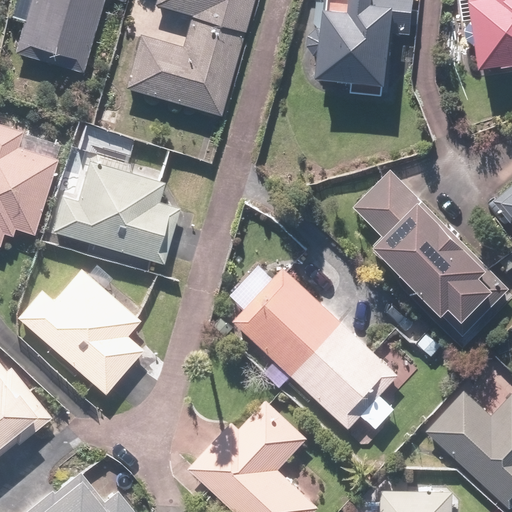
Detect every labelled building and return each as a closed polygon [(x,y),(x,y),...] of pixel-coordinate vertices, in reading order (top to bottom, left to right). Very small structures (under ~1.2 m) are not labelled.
[(19,0),(16,14),(27,17),(17,48),(85,69),(107,0),(19,0)] [(160,0),(160,1),(194,11),(184,46),(143,34),(130,84),(226,111),(256,0),(160,0)] [(336,0),(331,72),(364,74),(363,89),(390,91),(391,77),(399,77),(403,26),(420,27),(421,0),(336,0)] [(511,0),(480,0),(492,62),(511,58),(511,0)] [(68,141),(0,121),(0,240),(6,242),(8,232),(17,235),(18,228),(41,235),(68,141)] [(169,179),(90,159),(81,195),(65,191),(55,229),(171,259),(184,208),(163,203),(169,179)] [(426,200),(396,168),(359,203),(390,236),(388,237),(456,309),(465,301),(476,313),(506,284),(492,270),(498,264),(432,194),(426,200)] [(511,187),(502,196),(511,207),(511,187)] [(288,262),(239,315),(357,426),(369,413),(381,424),(398,406),(386,395),(407,373),(288,262)] [(46,287),(22,312),(109,393),(150,349),(132,331),(144,318),(86,264),(56,296),(46,287)] [(11,368),(0,356),(0,452),(1,451),(0,450),(0,447),(51,408),(17,363),(11,368)] [(432,425),(433,426),(511,500),(511,393),(497,410),(471,384),(432,425)] [(238,419),(195,464),(246,511),(319,511),(325,506),(284,467),(313,436),(272,397),(246,426),(238,419)] [(62,488),(58,483),(22,511),(140,511),(141,511),(122,488),(110,497),(86,468),(62,488)] [(456,511),(458,489),(386,487),(385,511),(456,511)]
